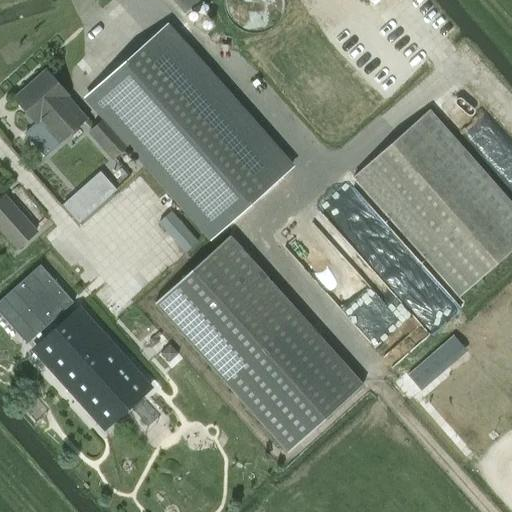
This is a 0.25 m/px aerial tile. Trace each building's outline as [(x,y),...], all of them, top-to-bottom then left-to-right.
[(176,0),(188,12),(200,0),(176,0)] [(165,30),(91,95),(215,235),(289,170),(334,127),(222,11),(180,47),(165,30)] [(47,70),(15,99),(38,125),(41,122),(60,143),(88,119),(69,97),(70,96),(47,70)] [(511,103),(489,71),(472,84),(502,126),(503,119),(509,115),(508,122),(511,122),(511,103)] [(511,200),(429,108),(355,176),(462,295),(511,249),(511,200)] [(105,119),(90,133),(114,159),(129,146),(105,119)] [(5,197),(0,201),(0,226),(19,248),(37,232),(5,197)] [(187,251),(200,239),(184,222),(171,234),(187,251)] [(223,382),(300,313),(231,236),(153,306),(222,383),(223,382)] [(41,264),(0,300),(0,313),(24,341),(27,344),(65,310),(74,302),(41,264)] [(300,313),(223,382),(288,453),(363,385),(300,313)] [(72,315),(34,349),(96,418),(105,428),(150,387),(86,316),(84,318),(79,322),(72,315)]
